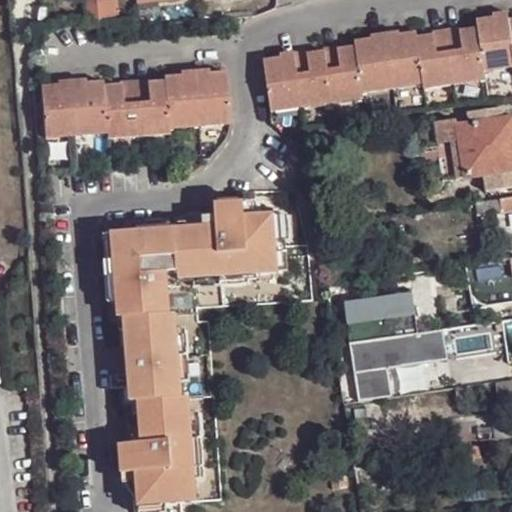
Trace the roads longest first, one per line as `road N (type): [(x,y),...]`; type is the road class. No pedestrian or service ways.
road 1 (residential): [(103,511),(88,210),(215,184),(246,138),(251,28)]
road 2 (residential): [(251,28),(445,0)]
road 3 (residential): [(251,28),(69,49)]
